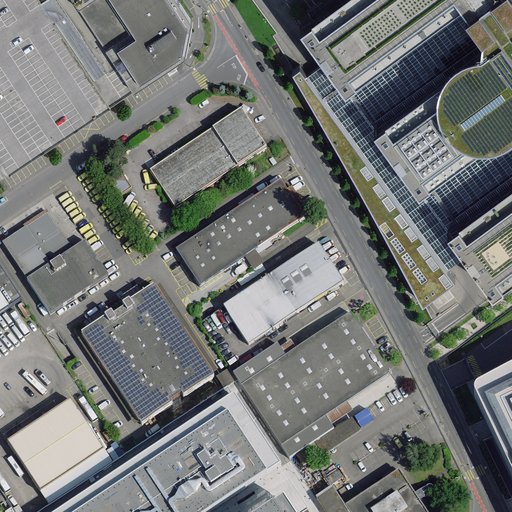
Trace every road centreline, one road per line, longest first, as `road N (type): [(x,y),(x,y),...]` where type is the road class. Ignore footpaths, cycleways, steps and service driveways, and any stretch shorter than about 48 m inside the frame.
road 1 (tertiary): [(494,511),(246,48)]
road 2 (unclassified): [(246,48),(0,213)]
road 3 (unknown): [(132,275),(310,157)]
road 4 (unknown): [(66,169),(132,275)]
